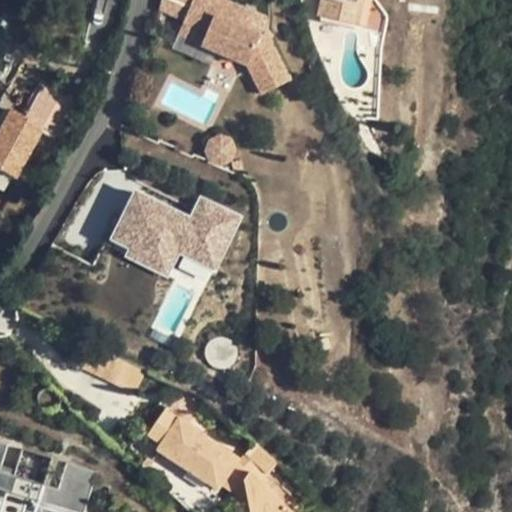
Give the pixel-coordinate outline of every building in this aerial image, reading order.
[(200,45),(246,64),(261,95),(289,81),(265,32),(259,35),(214,16),(219,4),(210,0),(192,0),(183,21),(206,31),(200,45)] [(322,0),(318,17),(341,22),(345,3),(353,5),(354,0),(322,0)] [(345,3),(341,22),(356,26),(361,7),(353,5),(345,3)] [(177,35),(200,45),(206,31),(183,21),(177,35)] [(14,109),(0,135),(0,165),(21,177),(47,127),(14,109)] [(233,140),(229,138),(225,136),(221,136),(217,137),(213,140),(210,144),(209,148),(210,153),(212,157),(215,160),(219,162),(224,163),(228,162),(231,159),(234,156),(236,152),(236,148),(235,144),(233,140)] [(218,267),(244,215),(203,195),(193,214),(138,187),(113,237),(132,246),(128,254),(170,274),(182,250),(218,267)] [(93,342),(81,367),(135,393),(146,369),(93,342)] [(166,410),(149,435),(163,445),(159,451),(219,490),(222,485),(239,496),(238,501),(239,511),(293,511),(262,482),(251,472),(238,463),(240,460),(239,460),(166,410)] [(279,464),(257,443),(245,453),(269,474),(279,464)] [(0,445),(0,511),(36,511),(50,457),(0,445)] [(269,474),(245,453),(239,460),(240,460),(238,463),(251,472),(262,482),(269,474)]
